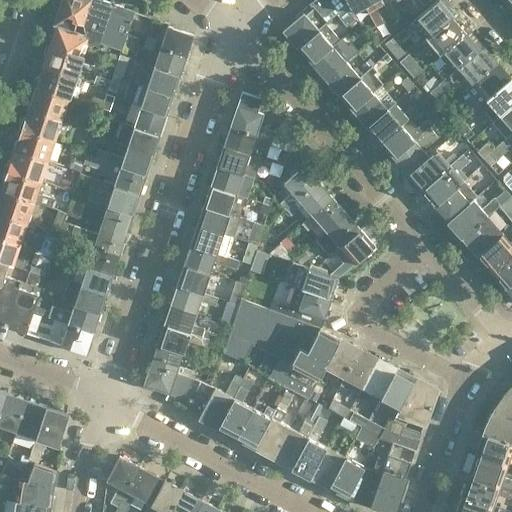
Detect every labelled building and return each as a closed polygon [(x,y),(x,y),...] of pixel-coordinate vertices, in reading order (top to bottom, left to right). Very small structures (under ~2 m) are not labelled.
[(61,0),(54,24),(55,25),(56,23),(74,30),(75,29),(84,33),(83,28),(83,24),(90,0),(61,0)] [(95,0),(90,0),(83,24),(84,33),(85,34),(88,37),(85,43),(89,46),(98,43),(99,41),(99,39),(111,5),(95,0)] [(315,0),(311,4),(313,7),(315,9),(316,9),(317,11),(323,18),(324,18),(327,21),(336,14),(346,26),(348,24),(354,19),(355,18),(345,6),(346,6),(342,2),(341,0),(315,0)] [(345,0),(349,6),(353,12),(362,7),(374,24),(382,20),(370,0),(345,0)] [(370,0),(382,20),(390,15),(380,0),(370,0)] [(436,0),(417,17),(424,25),(410,37),(417,45),(431,33),(430,34),(455,11),(445,0),(436,0)] [(419,0),(410,0),(416,10),(423,5),(419,0)] [(315,9),(311,4),(301,11),(295,17),(293,22),(283,31),(297,48),(318,29),(313,23),(316,20),(310,13),(315,9)] [(99,39),(99,41),(100,41),(114,46),(121,48),(133,12),(126,10),(111,5),(99,39)] [(430,34),(444,50),(468,28),(456,14),(456,13),(455,11),(430,34)] [(358,24),(354,19),(348,24),(352,29),(358,24)] [(49,38),(47,44),(84,56),(84,55),(78,53),(82,42),(85,43),(88,37),(85,34),(84,33),(75,29),(74,30),(56,23),(55,25),(56,25),(54,33),(49,38)] [(325,23),(318,29),(297,48),(311,63),(338,39),(325,23)] [(167,26),(160,46),(186,55),(193,35),(167,26)] [(468,28),(444,50),(450,58),(435,70),(443,78),(480,44),(468,31),(469,30),(468,28)] [(147,35),(145,41),(154,44),(156,38),(147,35)] [(390,36),(382,42),(396,59),(404,53),(390,36)] [(338,39),(311,63),(325,79),(346,61),(338,52),(347,45),(340,38),(338,39)] [(154,44),(145,41),(143,47),(152,50),(154,44)] [(46,57),(42,66),(77,78),(84,56),(47,44),(45,51),(46,57)] [(437,83),(428,92),(434,98),(443,89),(454,78),(463,88),(471,82),(495,61),(480,44),(443,78),(437,83)] [(160,46),(153,66),(180,75),(186,55),(160,46)] [(108,53),(105,62),(114,65),(118,56),(108,53)] [(398,62),(412,78),(422,69),(408,53),(398,62)] [(120,55),(112,74),(122,77),(129,58),(120,55)] [(346,61),(325,79),(338,95),(359,77),(346,61)] [(495,61),(471,82),(478,90),(464,104),(470,111),(485,98),(509,77),(495,61)] [(35,79),(33,86),(70,98),(77,78),(76,78),(77,78),(42,66),(40,75),(35,79)] [(139,72),(135,82),(173,95),(180,75),(153,66),(150,75),(139,72)] [(359,77),(338,95),(339,95),(352,111),(373,92),(374,93),(379,88),(382,86),(372,74),(376,71),(371,66),(359,77)] [(108,78),(93,74),(90,82),(105,87),(108,78)] [(405,74),(398,81),(406,90),(414,83),(405,74)] [(112,75),(106,93),(115,96),(122,78),(112,75)] [(431,77),(422,85),(428,92),(437,83),(431,77)] [(511,80),(509,77),(485,98),(485,99),(479,105),(492,121),(511,102),(511,80)] [(173,95),(135,82),(128,102),(140,106),(166,115),(173,95)] [(31,99),(28,108),(63,119),(70,98),(33,86),(30,94),(31,99)] [(373,92),(352,111),(366,126),(392,103),(379,88),(374,93),(373,92)] [(242,91),(230,126),(285,144),(287,147),(289,149),(293,135),(283,123),(273,132),(261,128),(264,119),(263,115),(264,113),(260,111),(264,99),(242,91)] [(106,94),(101,108),(109,111),(114,97),(106,94)] [(91,105),(100,108),(103,100),(94,97),(91,105)] [(392,103),(366,126),(379,141),(406,118),(408,116),(417,108),(413,104),(402,113),(393,102),(392,103)] [(511,102),(492,121),(491,122),(499,131),(506,138),(511,132),(511,102)] [(140,106),(133,126),(159,135),(166,115),(140,106)] [(21,120),(19,127),(56,140),(63,119),(28,108),(25,117),(21,120)] [(83,117),(70,113),(67,120),(81,125),(83,117)] [(96,120),(92,132),(99,134),(103,122),(105,116),(98,114),(96,120)] [(408,116),(406,118),(379,141),(393,157),(414,139),(431,124),(426,120),(417,128),(408,116)] [(461,119),(454,126),(466,139),(473,133),(461,119)] [(123,123),(117,142),(127,146),(153,154),(159,135),(133,126),(123,123)] [(230,126),(224,146),(254,156),(259,143),(285,150),(287,147),(285,144),(230,126)] [(414,139),(393,157),(407,173),(427,155),(423,149),(438,137),(428,126),(414,139)] [(17,140),(14,150),(49,161),(56,140),(19,127),(16,135),(17,140)] [(511,132),(506,138),(483,158),(489,165),(511,146),(511,132)] [(294,135),(289,150),(304,166),(304,165),(305,166),(314,158),(294,135)] [(487,141),(476,151),(483,158),(494,149),(487,141)] [(94,157),(120,166),(146,174),(153,154),(127,146),(123,157),(97,149),(94,157)] [(224,146),(217,166),(249,177),(252,178),(253,178),(260,158),(254,156),(224,146)] [(427,155),(407,173),(420,188),(451,162),(437,146),(427,155)] [(42,181),(49,161),(14,150),(11,159),(7,163),(5,169),(42,181)] [(285,153),(277,150),(273,162),(280,164),(285,153)] [(292,192),(280,203),(285,209),(297,198),(318,180),(305,166),(304,165),(304,166),(289,150),(284,165),(295,173),(283,181),(292,192)] [(420,188),(417,191),(427,202),(430,199),(434,204),(462,179),(465,177),(458,168),(467,159),(461,153),(451,162),(420,188)] [(117,175),(114,185),(140,193),(146,174),(120,166),(94,157),(86,154),(83,163),(117,175)] [(72,161),(69,168),(79,171),(81,164),(72,161)] [(217,166),(210,185),(245,197),(252,178),(249,177),(217,166)] [(3,182),(0,191),(34,203),(50,208),(53,197),(38,192),(42,181),(5,169),(2,176),(3,182)] [(511,176),(508,172),(503,176),(502,181),(511,191),(511,176)] [(268,175),(266,184),(274,187),(277,178),(268,175)] [(462,179),(434,204),(448,220),(473,199),(476,196),(462,179)] [(318,180),(297,198),(285,209),(290,215),(302,204),(311,214),(332,196),(318,180)] [(482,182),(475,188),(479,192),(486,186),(482,182)] [(91,187),(87,198),(133,213),(140,193),(114,185),(111,193),(91,187)] [(210,185),(204,205),(238,217),(245,197),(210,185)] [(496,194),(501,201),(509,195),(504,188),(496,194)] [(0,213),(28,222),(34,203),(0,191),(0,213)] [(72,192),(65,212),(76,216),(79,217),(83,205),(80,205),(83,196),(72,192)] [(260,201),(269,204),(271,196),(262,193),(260,201)] [(473,199),(448,220),(462,237),(488,215),(487,214),(501,201),(496,194),(493,197),(492,196),(480,207),(473,199)] [(511,198),(509,195),(501,201),(510,213),(511,211),(511,198)] [(104,213),(100,224),(126,233),(133,213),(87,198),(83,196),(80,205),(83,205),(104,213)] [(332,196),(311,214),(301,223),(307,230),(317,221),(325,230),(345,212),(332,196)] [(257,211),(266,213),(269,205),(260,203),(257,211)] [(204,205),(197,224),(232,236),(238,217),(204,205)] [(58,211),(50,230),(58,232),(64,213),(58,211)] [(325,230),(315,239),(328,255),(331,252),(360,228),(345,212),(325,230)] [(0,237),(20,244),(28,222),(0,213),(0,237)] [(488,215),(462,237),(468,244),(467,248),(472,252),(476,252),(477,253),(502,231),(488,215)] [(94,245),(93,245),(119,254),(126,233),(100,224),(97,234),(62,221),(58,233),(94,245)] [(252,223),(247,241),(257,244),(263,226),(252,223)] [(197,224),(190,244),(225,256),(232,236),(197,224)] [(360,228),(331,252),(341,264),(346,270),(357,260),(361,260),(364,256),(365,253),(375,245),(360,228)] [(502,231),(477,253),(478,255),(477,258),(482,263),(485,263),(492,270),(511,252),(511,240),(511,242),(502,231)] [(0,260),(8,263),(13,265),(23,269),(31,247),(20,244),(0,237),(0,260)] [(42,240),(39,250),(50,254),(54,244),(42,240)] [(281,241),(269,255),(289,261),(294,257),(281,241)] [(244,251),(253,254),(255,250),(257,245),(248,242),(244,251)] [(190,244),(184,264),(209,273),(213,261),(233,267),(236,260),(225,256),(190,244)] [(93,245),(87,264),(113,273),(119,254),(93,245)] [(294,257),(289,261),(292,262),(297,264),(305,258),(308,254),(303,249),(299,252),(294,257)] [(264,253),(255,250),(253,254),(251,261),(260,264),(264,253)] [(511,252),(492,270),(497,277),(497,281),(501,286),(505,286),(506,287),(511,281),(511,252)] [(0,284),(1,284),(4,276),(8,263),(0,260),(0,284)] [(77,261),(71,280),(81,284),(106,292),(113,273),(87,264),(77,261)] [(31,262),(28,270),(29,271),(44,276),(47,267),(31,262)] [(292,262),(285,282),(295,285),(331,297),(338,277),(329,274),(325,272),(326,270),(308,264),(306,267),(297,264),(292,262)] [(184,264),(177,284),(203,293),(206,284),(209,273),(184,264)] [(338,277),(346,270),(341,264),(329,274),(338,277)] [(44,276),(29,271),(25,283),(40,288),(44,276)] [(0,321),(26,331),(27,329),(32,311),(35,304),(38,293),(13,285),(15,279),(4,276),(1,284),(0,284),(0,321)] [(69,280),(62,299),(74,303),(100,312),(106,292),(81,284),(71,280),(69,280)] [(234,282),(227,301),(235,304),(242,284),(234,282)] [(177,284),(170,304),(196,312),(200,301),(215,306),(218,298),(203,293),(177,284)] [(268,300),(266,307),(320,327),(324,318),(324,317),(331,297),(295,285),(287,308),(268,300)] [(339,338),(320,327),(266,307),(241,298),(221,351),(243,363),(252,345),(278,359),(269,377),(308,397),(317,379),(339,338)] [(232,313),(235,304),(225,301),(222,310),(232,313)] [(50,310),(48,317),(67,324),(93,332),(100,312),(74,303),(71,312),(52,305),(50,310)] [(35,304),(32,311),(41,314),(48,317),(50,310),(35,304)] [(170,304),(164,324),(209,339),(215,341),(218,334),(206,330),(206,329),(192,324),(196,312),(170,304)] [(41,314),(32,311),(27,329),(35,331),(40,315),(41,316),(41,314)] [(67,324),(60,345),(86,354),(93,332),(67,324)] [(164,324),(157,343),(183,352),(187,340),(206,346),(209,339),(164,324)] [(339,338),(317,379),(318,380),(325,367),(343,377),(358,348),(339,338)] [(157,343),(150,363),(192,377),(194,371),(178,365),(183,352),(157,343)] [(343,377),(339,384),(356,394),(360,386),(377,357),(358,348),(343,377)] [(218,356),(211,353),(209,360),(216,363),(218,356)] [(377,357),(360,386),(380,397),(395,367),(377,357)] [(150,363),(143,385),(168,393),(169,393),(171,393),(173,394),(176,393),(178,393),(180,393),(182,392),(184,391),(185,389),(187,388),(188,386),(190,385),(192,377),(150,363)] [(395,367),(380,397),(398,406),(413,377),(395,367)] [(214,386),(199,416),(199,417),(217,427),(233,396),(243,378),(236,374),(226,392),(214,386)] [(399,407),(395,415),(406,419),(419,424),(420,422),(424,423),(436,389),(413,377),(398,406),(399,407)] [(233,396),(217,427),(236,437),(252,406),(242,401),(251,383),(243,378),(233,396)] [(497,405),(496,407),(511,419),(511,386),(509,390),(509,389),(503,396),(504,396),(497,405)] [(284,391),(278,403),(285,407),(292,395),(284,391)] [(5,394),(0,407),(0,426),(15,431),(24,400),(23,400),(22,398),(17,397),(15,397),(5,394)] [(348,409),(330,399),(325,408),(343,418),(348,409)] [(24,400),(15,431),(35,438),(45,407),(36,404),(36,403),(30,401),(28,401),(24,400)] [(289,428),(273,457),(291,466),(291,465),(318,415),(319,415),(323,407),(318,404),(309,419),(304,416),(296,430),(289,426),(289,428)] [(252,406),(236,437),(254,447),(275,409),(267,405),(263,412),(252,406)] [(35,438),(28,459),(38,463),(45,441),(51,443),(50,444),(56,446),(56,444),(66,414),(64,413),(62,411),(58,410),(56,411),(45,407),(35,438)] [(285,412),(276,407),(275,409),(254,447),(273,457),(289,426),(280,421),(285,412)] [(484,433),(483,435),(511,445),(511,419),(496,407),(492,415),(491,414),(487,422),(488,423),(484,433)] [(367,420),(348,409),(343,418),(360,427),(362,428),(367,420)] [(291,465),(291,467),(309,476),(325,445),(315,440),(326,419),(319,415),(318,415),(291,465)] [(393,415),(384,428),(414,439),(414,438),(418,440),(421,432),(403,426),(406,419),(395,415),(393,415)] [(351,432),(354,426),(343,420),(340,426),(351,432)] [(383,429),(367,420),(362,428),(372,433),(379,437),(383,429)] [(379,437),(372,433),(362,428),(360,427),(355,435),(354,439),(373,448),(378,438),(379,437)] [(379,437),(378,438),(391,442),(415,450),(418,440),(414,438),(414,439),(384,428),(379,437)] [(478,451),(476,455),(507,466),(511,451),(511,445),(483,435),(481,443),(480,442),(477,451),(478,451)] [(386,458),(370,504),(393,511),(415,450),(391,442),(386,458)] [(325,445),(309,476),(328,485),(345,456),(325,445)] [(0,476),(9,478),(18,479),(18,477),(18,476),(28,477),(30,473),(30,472),(10,456),(0,449),(0,476)] [(370,504),(383,468),(386,458),(378,455),(373,468),(364,465),(364,466),(362,465),(348,496),(370,504)] [(473,465),(469,476),(511,491),(511,480),(503,477),(507,466),(476,455),(476,456),(475,456),(472,465),(473,465)] [(106,480),(107,481),(117,486),(109,503),(116,507),(138,466),(119,456),(106,480)] [(362,465),(345,456),(328,485),(348,496),(362,465)] [(50,493),(52,485),(52,484),(55,485),(57,470),(52,469),(34,462),(30,473),(28,477),(18,476),(18,477),(18,479),(9,478),(5,498),(15,499),(49,505),(49,503),(52,501),(52,496),(50,493)] [(138,466),(116,507),(113,511),(124,511),(134,495),(145,500),(154,483),(157,477),(138,466)] [(464,492),(462,496),(493,506),(497,494),(511,498),(511,491),(469,476),(466,483),(465,483),(463,491),(464,492)] [(161,487),(147,511),(170,511),(182,490),(164,480),(160,486),(161,487)] [(182,490),(170,511),(194,511),(200,500),(182,490)] [(459,506),(456,511),(490,511),(493,506),(462,496),(462,497),(461,497),(458,505),(459,506)] [(49,505),(15,499),(12,511),(49,511),(50,509),(48,507),(49,505)] [(217,511),(219,510),(200,500),(194,511),(217,511)]
